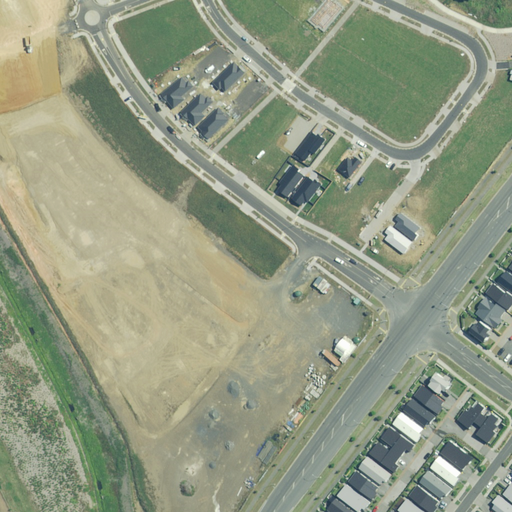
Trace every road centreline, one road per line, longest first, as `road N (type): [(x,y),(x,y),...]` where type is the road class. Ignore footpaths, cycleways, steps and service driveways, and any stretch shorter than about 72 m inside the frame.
road 1 (residential): [(312,244),(166,131),(117,70),(96,27)]
road 2 (residential): [(406,153),(377,144),(305,97),(204,0)]
road 3 (residential): [(379,0),(469,40),(482,66),(429,142),(406,153)]
road 4 (tertiary): [(275,511),(419,321)]
road 5 (residential): [(130,255),(122,236),(84,205),(23,111),(0,105)]
road 6 (residential): [(159,432),(127,414),(59,297)]
road 7 (tertiary): [(419,321),(511,197)]
road 8 (residential): [(244,334),(165,268),(130,255)]
road 9 (residential): [(419,321),(312,244)]
road 10 (residential): [(244,334),(159,432)]
